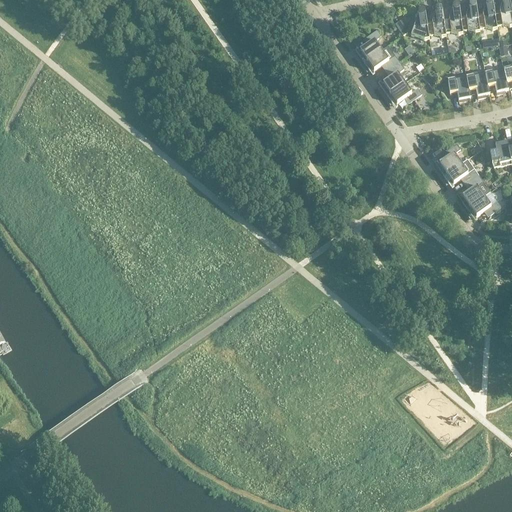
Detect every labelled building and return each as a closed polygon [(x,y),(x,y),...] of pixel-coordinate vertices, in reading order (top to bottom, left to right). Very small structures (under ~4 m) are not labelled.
[(500,13),(494,14),(496,27),(502,26),(509,28),(510,28),(511,27),(511,16),(511,11),(509,1),(509,0),(508,0),(503,0),(503,1),(500,11),(500,12),(500,13)] [(483,15),(477,16),(479,30),(485,29),(492,31),(493,31),(497,31),(496,27),(494,14),(493,4),(492,4),(492,3),(491,2),(490,2),(489,2),(488,2),(487,2),(487,3),(486,4),(483,14),(483,15)] [(466,18),(460,18),(462,32),(468,31),(475,34),(480,33),(479,30),(477,16),(476,7),(476,6),(475,5),(474,4),(473,4),(472,4),(471,5),(470,6),(466,16),(466,17),(466,18)] [(449,20),(443,21),(445,34),(451,34),(458,36),(463,36),(462,32),(460,18),(459,9),(459,8),(458,7),(457,7),(456,6),(455,6),(455,7),(454,7),(453,8),(453,9),(449,19),(449,20)] [(432,22),(426,23),(428,37),(429,37),(434,36),(441,39),(442,39),(446,38),(445,34),(443,21),(442,12),(442,11),(441,10),(440,9),(439,9),(438,9),(437,9),(437,10),(436,10),(436,11),(432,21),(432,22)] [(429,41),(429,37),(428,37),(426,23),(425,14),(424,13),(424,12),(423,12),(422,12),(421,12),(420,12),(419,13),(419,14),(411,37),(424,41),(425,41),(429,41)] [(401,22),(395,26),(403,37),(407,34),(407,32),(401,22)] [(360,52),(367,62),(382,52),(375,42),(381,38),(377,32),(366,40),(370,45),(360,52)] [(388,62),(382,52),(367,62),(374,73),(384,65),(389,72),(399,64),(395,58),(388,62)] [(404,71),(399,64),(389,72),(393,78),(383,85),(390,95),(405,85),(398,75),(404,71)] [(503,69),(507,85),(511,83),(511,70),(511,71),(510,67),(503,69)] [(507,85),(503,69),(492,72),(484,73),(488,89),(495,87),(497,96),(505,95),(505,92),(509,92),(507,85)] [(488,89),(484,73),(473,76),(473,75),(466,77),(469,92),(476,91),(478,100),(486,99),(486,96),(490,96),(488,89)] [(469,92),(466,77),(455,79),(447,80),(450,96),(457,94),(459,104),(467,102),(467,100),(471,99),(469,92)] [(432,81),(428,84),(432,90),(437,87),(432,81)] [(408,91),(405,85),(390,95),(397,105),(407,98),(415,108),(428,99),(421,88),(415,93),(412,88),(408,91)] [(494,170),(511,166),(508,150),(509,150),(507,143),(503,144),(503,142),(495,144),(497,153),(490,154),(492,166),(494,170)] [(439,166),(446,176),(461,165),(454,156),(460,151),(456,146),(446,153),(449,158),(439,166)] [(468,175),(461,165),(446,176),(453,186),(464,179),(468,185),(479,177),(474,171),(468,175)] [(483,184),(479,177),(468,185),(472,191),(462,198),(469,208),(484,198),(477,188),(483,184)] [(491,208),(484,198),(469,208),(476,219),(487,211),(490,217),(501,209),(497,204),(491,208)]
